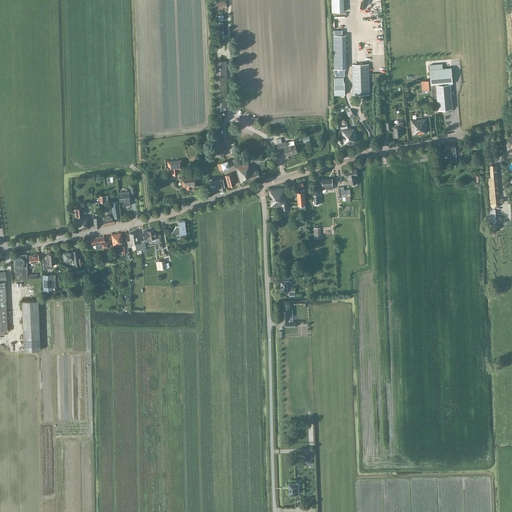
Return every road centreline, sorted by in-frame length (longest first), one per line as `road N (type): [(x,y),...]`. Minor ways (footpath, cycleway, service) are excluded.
road 1 (unclassified): [(274,511),(258,185)]
road 2 (tertiary): [(0,247),(99,232),(258,185)]
road 3 (tertiary): [(258,185),(511,125)]
road 4 (unknown): [(373,153),(349,95),(349,38)]
